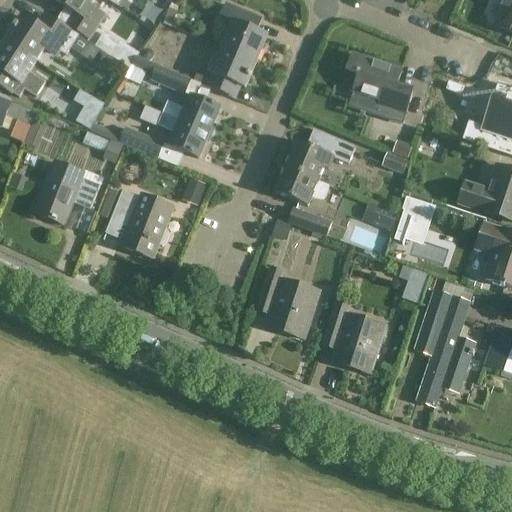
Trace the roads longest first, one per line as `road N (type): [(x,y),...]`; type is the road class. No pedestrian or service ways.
road 1 (unclassified): [(511,476),(348,422),(0,267)]
road 2 (residential): [(227,255),(328,0)]
road 3 (residential): [(481,64),(328,0)]
